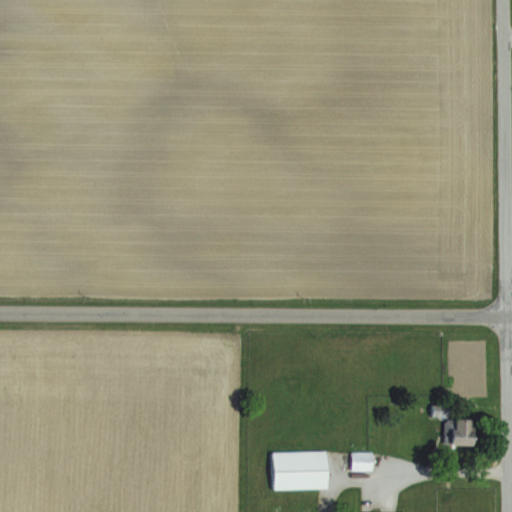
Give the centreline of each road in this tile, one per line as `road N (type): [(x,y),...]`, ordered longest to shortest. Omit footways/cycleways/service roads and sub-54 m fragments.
road 1 (residential): [(507,511),(502,0)]
road 2 (tertiary): [(0,309),(511,314)]
